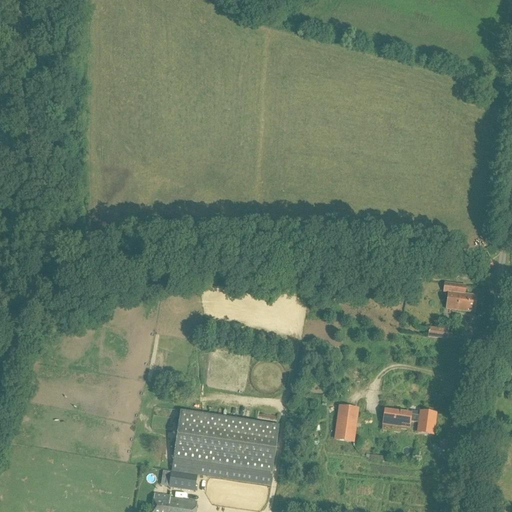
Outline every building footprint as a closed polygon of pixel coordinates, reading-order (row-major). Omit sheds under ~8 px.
[(474,313),(476,295),(465,294),(466,285),(445,283),(444,293),(448,293),(446,309),(474,313)] [(446,341),(448,331),(429,328),(427,338),(446,341)] [(203,347),(180,344),(176,371),(178,371),(177,379),(184,380),(185,372),(200,374),(203,347)] [(352,422),(357,423),(358,414),(359,409),(350,408),(349,408),(339,406),(334,441),(345,443),(354,444),(355,438),(355,437),(350,436),(352,422)] [(171,471),(197,475),(270,485),(279,425),(180,410),(171,471)] [(410,423),(419,424),(418,432),(434,434),(436,414),(420,412),(420,415),(419,416),(411,415),(411,414),(384,410),(382,427),(409,430),(410,423)] [(194,491),(197,475),(171,471),(168,487),(194,491)] [(195,511),(197,502),(170,498),(170,497),(155,494),(152,511),(195,511)]
